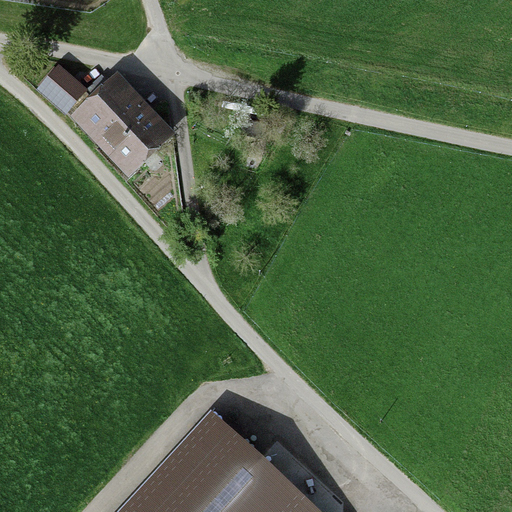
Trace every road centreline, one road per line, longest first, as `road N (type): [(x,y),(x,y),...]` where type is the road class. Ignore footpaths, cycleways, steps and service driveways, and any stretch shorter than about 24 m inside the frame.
road 1 (unclassified): [(431,511),(269,358),(73,141),(0,73)]
road 2 (unclassified): [(0,39),(511,147)]
